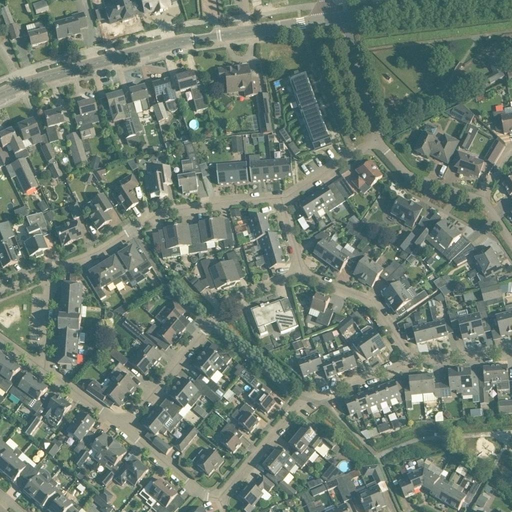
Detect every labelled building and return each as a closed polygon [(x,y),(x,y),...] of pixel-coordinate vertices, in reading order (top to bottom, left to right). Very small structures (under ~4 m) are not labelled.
[(114,7),(105,9),(108,21),(110,25),(121,21),(122,23),(131,21),(130,19),(134,18),(132,14),(139,12),(134,0),(125,0),(120,2),(113,4),(114,7)] [(140,0),(145,15),(149,13),(149,14),(151,13),(154,12),(154,14),(165,11),(164,9),(165,8),(168,7),(168,6),(166,0),(140,0)] [(36,15),(48,10),(45,1),(33,5),(36,15)] [(15,27),(7,9),(0,11),(7,29),(8,29),(12,41),(20,39),(16,27),(15,27)] [(58,41),(80,35),(78,30),(86,28),(82,13),(71,16),(72,19),(53,24),(58,41)] [(31,48),(47,44),(41,23),(26,27),(28,35),(31,48)] [(488,79),(491,86),(505,78),(499,66),(492,70),(494,75),(488,79)] [(250,81),(248,67),(239,68),(239,72),(234,72),(234,69),(218,71),(220,85),(226,84),(227,95),(244,93),(245,99),(259,97),(258,90),(257,80),(250,81)] [(288,78),(291,87),(308,80),(305,72),(288,78)] [(186,76),(185,75),(183,73),(177,75),(176,77),(177,79),(176,79),(180,93),(190,90),(196,113),(207,110),(204,99),(201,86),(195,88),(192,75),(186,76)] [(311,88),(308,80),(291,87),(294,94),(311,88)] [(152,86),(155,95),(156,98),(163,96),(165,104),(165,105),(176,101),(177,101),(174,92),(170,93),(167,81),(160,83),(158,81),(153,82),(153,85),(152,86)] [(144,88),(129,92),(132,102),(132,105),(133,105),(140,103),(143,113),(150,112),(147,101),(146,98),(144,88)] [(297,103),(314,96),(311,88),(294,94),(297,103)] [(124,104),(121,94),(114,96),(113,95),(107,96),(107,98),(106,99),(109,108),(109,111),(110,111),(113,124),(130,119),(131,124),(122,127),(126,141),(136,137),(135,135),(136,135),(130,115),(127,106),(124,107),(124,104)] [(317,104),(314,96),(297,103),(300,111),(317,104)] [(87,116),(96,113),(93,102),(77,106),(80,117),(81,117),(84,128),(90,126),(87,116)] [(303,119),(320,112),(317,104),(300,111),(303,119)] [(159,124),(167,120),(162,105),(153,109),(159,124)] [(269,105),(257,106),(261,135),(263,135),(273,134),(269,105)] [(445,114),(451,117),(453,114),(463,119),(461,122),(469,127),(474,117),(462,105),(445,114)] [(504,135),(510,134),(510,136),(511,135),(511,112),(511,109),(505,110),(505,112),(500,113),(493,114),(495,121),(502,120),(502,126),(503,131),(504,135)] [(50,145),(58,143),(54,128),(63,126),(60,111),(44,115),(48,129),(45,129),(48,139),(50,145)] [(306,127),(323,121),(320,112),(303,119),(306,127)] [(135,114),(130,115),(136,135),(142,133),(137,115),(136,113),(135,114)] [(309,135),(326,129),(323,121),(306,127),(309,135)] [(41,143),(36,131),(32,122),(18,128),(21,137),(24,143),(31,140),(34,146),(41,143)] [(82,142),(95,138),(92,126),(90,126),(84,128),(78,130),(82,142)] [(326,129),(309,135),(312,143),(329,137),(326,129)] [(25,160),(28,159),(19,140),(16,142),(11,131),(5,133),(5,132),(3,132),(0,132),(0,143),(2,149),(10,146),(18,163),(11,166),(11,165),(5,168),(11,180),(16,177),(24,195),(38,189),(25,160)] [(75,167),(87,164),(78,133),(66,137),(75,167)] [(442,145),(437,142),(437,141),(424,134),(414,152),(428,159),(430,155),(436,158),(435,159),(448,165),(457,147),(459,143),(446,137),(442,145)] [(466,151),(472,139),(466,136),(460,148),(466,151)] [(329,137),(312,143),(315,151),(332,145),(329,137)] [(233,155),(243,154),(243,138),(232,139),(233,155)] [(496,142),(485,161),(494,167),(505,148),(496,142)] [(193,176),(192,172),(200,170),(192,144),(184,147),(189,162),(181,163),(183,177),(177,178),(178,189),(181,189),(182,195),(197,192),(196,188),(198,188),(197,181),(195,181),(194,175),(193,176)] [(55,164),(57,163),(55,159),(49,146),(41,149),(48,163),(50,167),(55,164)] [(479,179),(484,164),(469,159),(470,157),(458,153),(453,168),(459,170),(458,174),(470,178),(471,176),(479,179)] [(292,161),(281,162),(283,180),(293,179),(292,161)] [(281,162),(271,163),(272,181),(283,180),(281,162)] [(378,170),(371,162),(366,166),(364,164),(356,172),(360,176),(353,183),(359,191),(366,184),(370,189),(375,184),(383,178),(377,172),(378,170)] [(57,163),(55,164),(56,166),(49,169),(55,181),(63,177),(57,165),(57,163)] [(271,163),(260,164),(262,182),(272,181),(271,163)] [(203,178),(209,176),(206,164),(200,165),(203,178)] [(252,183),(262,182),(260,164),(250,165),(252,183)] [(219,186),(234,184),(248,183),(247,165),(246,165),(217,167),(218,176),(219,186)] [(167,197),(166,187),(172,186),(171,176),(169,167),(154,170),(155,177),(144,179),(144,180),(146,190),(149,190),(150,197),(158,196),(159,199),(167,197)] [(98,184),(104,181),(102,177),(106,176),(104,169),(91,173),(98,184)] [(505,185),(503,186),(510,197),(511,196),(511,176),(509,172),(506,177),(508,181),(504,184),(505,185)] [(126,213),(138,205),(129,192),(138,186),(131,176),(120,184),(123,189),(112,196),(120,207),(122,206),(126,213)] [(327,188),(318,194),(329,212),(333,210),(346,202),(340,194),(340,193),(333,197),(327,188)] [(355,196),(349,188),(340,194),(346,202),(355,196)] [(336,222),(329,212),(318,194),(309,200),(317,214),(323,210),(326,215),(326,214),(333,224),(336,222)] [(97,231),(109,224),(111,222),(106,214),(112,210),(103,195),(91,202),(96,209),(87,215),(97,231)] [(414,207),(400,199),(395,208),(393,207),(390,213),(392,214),(392,215),(406,223),(405,226),(412,230),(418,218),(423,209),(415,205),(414,207)] [(320,218),(317,214),(309,200),(300,206),(308,220),(314,216),(317,221),(323,230),(326,227),(320,218)] [(73,221),(82,217),(77,204),(68,208),(73,221)] [(22,217),(28,215),(25,208),(20,211),(22,217)] [(241,217),(240,210),(231,212),(232,219),(241,217)] [(42,237),(38,229),(46,225),(41,214),(26,218),(30,228),(26,230),(31,241),(23,244),(26,249),(29,258),(35,256),(36,259),(43,256),(42,253),(48,251),(47,248),(42,237)] [(242,230),(243,234),(248,232),(269,226),(266,216),(250,221),(252,227),(242,230)] [(298,220),(304,231),(310,228),(304,217),(298,220)] [(219,221),(217,219),(211,220),(215,244),(224,242),(225,250),(234,249),(232,232),(230,223),(224,224),(224,220),(219,221)] [(200,260),(204,259),(203,254),(208,253),(207,245),(215,244),(211,220),(206,221),(204,224),(200,224),(200,227),(195,228),(199,254),(200,260)] [(440,243),(453,229),(445,221),(438,229),(429,222),(423,229),(415,238),(412,243),(416,246),(417,247),(419,248),(430,235),(432,236),(440,243)] [(0,262),(3,269),(9,266),(17,263),(7,237),(13,234),(8,223),(0,225),(0,233),(3,242),(0,243),(2,248),(0,248),(0,262)] [(82,239),(78,229),(76,223),(55,231),(56,233),(54,234),(56,238),(58,238),(61,247),(63,246),(64,247),(76,242),(76,241),(82,239)] [(184,227),(182,225),(176,226),(181,255),(181,257),(190,256),(199,254),(195,228),(189,229),(188,226),(184,227)] [(181,255),(176,226),(170,227),(169,230),(165,230),(165,233),(153,235),(155,250),(162,249),(163,260),(172,259),(181,257),(181,255)] [(272,237),(269,226),(248,232),(248,233),(249,237),(254,235),(256,241),(261,240),(272,237)] [(348,226),(347,230),(349,231),(348,233),(354,236),(357,230),(348,226)] [(450,263),(470,245),(461,236),(453,229),(440,243),(448,251),(443,256),(450,263)] [(412,243),(415,238),(408,233),(397,247),(404,252),(412,243)] [(324,241),(320,246),(320,247),(314,255),(323,261),(336,244),(340,237),(336,234),(335,234),(331,240),(332,241),(329,246),(324,241)] [(280,246),(277,235),(272,237),(261,240),(263,246),(258,247),(258,248),(251,250),(253,254),(259,252),(259,251),(264,250),(280,246)] [(412,243),(404,252),(411,255),(417,247),(416,246),(412,243)] [(331,267),(341,254),(336,250),(339,246),(336,244),(323,261),(331,267)] [(351,269),(355,264),(361,255),(348,245),(341,254),(331,267),(340,274),(346,266),(351,269)] [(467,262),(465,258),(477,252),(470,245),(450,263),(451,263),(453,262),(458,267),(467,262)] [(262,262),(283,256),(280,246),(264,250),(266,256),(261,258),(262,262)] [(368,254),(371,249),(367,247),(361,255),(355,264),(360,268),(354,276),(363,282),(375,265),(364,257),(367,253),(368,254)] [(493,255),(490,248),(474,257),(478,264),(475,265),(478,270),(499,258),(496,254),(493,255)] [(139,258),(133,249),(127,252),(126,251),(120,254),(121,256),(120,256),(130,272),(130,273),(131,274),(134,279),(143,274),(144,274),(152,269),(144,255),(139,258)] [(230,289),(235,287),(236,284),(240,282),(239,279),(245,277),(241,268),(235,253),(227,256),(230,264),(221,267),(230,289)] [(258,263),(257,263),(256,264),(257,268),(259,267),(263,266),(268,264),(270,271),(286,266),(283,256),(262,262),(258,263)] [(499,265),(501,263),(499,258),(478,270),(480,275),(477,276),(481,282),(479,283),(481,291),(490,289),(487,279),(491,277),(493,276),(502,271),(499,265)] [(134,279),(131,274),(126,278),(125,276),(125,275),(120,268),(119,266),(115,260),(109,263),(108,262),(102,265),(113,283),(114,284),(116,288),(122,284),(127,285),(129,284),(130,285),(136,282),(134,279)] [(213,270),(210,260),(201,263),(207,280),(201,283),(207,289),(210,288),(211,290),(216,288),(218,291),(222,289),(224,291),(230,289),(221,267),(213,270)] [(394,262),(390,268),(396,272),(401,267),(401,266),(394,262)] [(108,288),(114,284),(113,283),(102,265),(96,269),(97,271),(91,274),(92,276),(97,283),(92,286),(101,301),(106,298),(102,290),(107,287),(108,288)] [(363,282),(372,288),(384,271),(375,265),(363,282)] [(389,305),(406,293),(400,284),(402,282),(400,280),(408,275),(401,267),(396,272),(387,281),(392,289),(383,296),(389,305)] [(85,282),(78,270),(77,271),(76,282),(85,282)] [(63,294),(63,296),(82,297),(82,296),(82,295),(82,286),(76,286),(70,285),(64,285),(63,294)] [(484,303),(503,298),(500,286),(481,291),(484,302),(484,303)] [(418,297),(412,289),(406,293),(389,305),(395,314),(404,308),(407,313),(429,298),(425,292),(418,297)] [(465,295),(465,302),(474,301),(474,294),(465,295)] [(313,301),(314,302),(311,310),(320,313),(316,324),(328,328),(334,313),(326,310),(330,300),(317,295),(316,297),(315,296),(313,301)] [(63,303),(62,307),(81,308),(81,304),(82,297),(63,296),(63,303)] [(285,314),(281,302),(268,307),(269,308),(265,309),(264,306),(255,310),(253,315),(256,324),(258,330),(259,330),(261,336),(267,334),(265,327),(269,320),(275,318),(281,334),(298,328),(296,320),(292,311),(285,314)] [(438,323),(437,318),(438,318),(434,302),(429,304),(432,319),(434,324),(438,340),(448,337),(444,322),(438,323)] [(479,316),(469,319),(474,338),(484,335),(481,324),(489,322),(484,303),(484,302),(476,304),(479,314),(479,316)] [(155,320),(164,327),(180,340),(183,335),(182,334),(186,330),(177,322),(185,313),(173,303),(165,313),(163,311),(155,320)] [(62,312),(62,318),(80,319),(81,313),(81,308),(62,307),(62,312)] [(358,312),(352,316),(356,321),(362,317),(358,312)] [(469,319),(467,312),(458,314),(450,316),(453,331),(460,329),(463,340),(474,338),(469,319)] [(511,335),(507,316),(490,320),(494,332),(500,331),(501,337),(511,335)] [(60,329),(59,332),(61,332),(79,334),(80,334),(81,331),(81,322),(81,319),(80,319),(62,318),(60,318),(60,321),(60,329)] [(155,369),(160,363),(158,362),(162,358),(155,352),(157,349),(142,336),(144,334),(128,321),(123,327),(139,340),(145,345),(138,354),(155,369)] [(428,326),(426,321),(422,322),(427,343),(438,340),(434,324),(428,326)] [(427,343),(422,322),(418,323),(419,328),(414,330),(412,324),(404,326),(408,341),(415,340),(417,345),(427,343)] [(341,324),(337,328),(342,335),(342,336),(347,331),(341,324)] [(180,340),(164,327),(161,331),(154,326),(146,334),(158,345),(162,340),(171,347),(174,343),(176,344),(180,340)] [(374,332),(371,329),(368,328),(361,333),(365,338),(376,354),(385,348),(374,332)] [(60,339),(60,344),(78,345),(78,344),(85,345),(85,340),(85,335),(79,335),(79,334),(61,332),(60,338),(60,339)] [(376,354),(365,338),(351,348),(357,356),(362,352),(367,361),(376,354)] [(60,347),(59,354),(78,356),(78,349),(78,346),(78,345),(60,344),(60,347)] [(312,358),(310,353),(307,347),(304,348),(306,354),(308,359),(313,374),(323,370),(318,355),(312,358)] [(104,358),(109,353),(104,349),(99,354),(104,358)] [(120,364),(124,367),(129,362),(115,350),(110,356),(120,364)] [(223,364),(226,367),(232,360),(222,351),(217,357),(208,350),(201,358),(217,372),(223,364)] [(345,356),(343,351),(339,352),(347,372),(357,368),(354,359),(352,353),(345,356)] [(347,372),(341,357),(339,352),(329,356),(331,361),(337,376),(347,372)] [(59,356),(58,365),(67,366),(72,366),(77,367),(77,357),(78,356),(59,354),(59,356)] [(155,369),(138,354),(138,355),(141,357),(137,362),(134,359),(130,364),(146,377),(149,373),(151,374),(155,369)] [(325,363),(323,358),(322,354),(318,355),(323,370),(327,380),(337,376),(331,361),(325,363)] [(0,378),(11,363),(8,361),(1,356),(0,358),(0,378)] [(302,361),(300,356),(296,358),(298,363),(299,365),(302,373),(304,378),(313,374),(308,359),(302,361)] [(211,380),(218,372),(201,358),(198,362),(194,367),(202,373),(203,374),(197,381),(205,388),(210,392),(212,393),(216,397),(217,396),(217,395),(218,393),(218,392),(218,391),(217,390),(216,389),(216,388),(218,386),(217,385),(215,384),(211,380)] [(0,378),(0,390),(6,395),(10,390),(16,382),(13,380),(20,370),(11,363),(0,378)] [(132,396),(136,391),(135,390),(137,387),(128,379),(132,374),(120,364),(113,372),(118,376),(118,380),(114,385),(129,397),(131,395),(132,396)] [(245,364),(242,367),(249,373),(251,370),(245,364)] [(299,365),(289,369),(296,375),(302,373),(299,365)] [(509,391),(509,383),(509,382),(508,367),(496,368),(497,388),(498,392),(509,391)] [(481,405),(489,404),(488,393),(489,393),(492,389),(492,388),(497,388),(496,368),(483,369),(484,380),(479,380),(479,382),(479,389),(480,397),(481,405)] [(471,370),(460,371),(461,390),(462,395),(462,398),(480,397),(479,389),(479,382),(472,382),(471,370)] [(462,395),(461,390),(460,371),(449,372),(450,384),(440,385),(442,399),(452,398),(451,393),(457,393),(457,395),(462,395)] [(435,386),(434,375),(421,376),(423,397),(424,397),(425,403),(436,401),(436,400),(442,399),(440,385),(435,386)] [(23,404),(38,383),(29,376),(23,384),(19,381),(9,394),(23,404)] [(409,378),(410,388),(405,389),(405,392),(405,395),(405,398),(406,403),(412,402),(412,398),(423,397),(421,376),(409,378)] [(205,399),(210,392),(205,388),(197,381),(192,387),(183,380),(176,388),(191,401),(196,405),(203,397),(205,399)] [(95,382),(91,387),(86,384),(83,389),(103,404),(107,398),(109,398),(120,408),(123,405),(124,406),(128,401),(127,400),(129,397),(114,385),(110,390),(105,390),(95,382)] [(39,402),(48,390),(38,383),(23,404),(37,414),(43,405),(39,402)] [(393,407),(399,404),(402,403),(401,398),(395,383),(385,387),(393,407)] [(272,393),(263,385),(256,393),(255,391),(248,398),(268,415),(276,404),(268,397),(272,393)] [(383,410),(389,408),(393,407),(385,387),(375,391),(381,405),(383,410)] [(169,397),(170,397),(177,403),(171,410),(178,416),(183,420),(184,419),(192,409),(196,405),(191,401),(176,388),(169,397)] [(383,410),(381,405),(375,391),(365,394),(371,409),(377,407),(379,412),(383,410)] [(373,414),(371,409),(365,394),(355,398),(361,413),(367,411),(369,416),(373,414)] [(55,428),(57,428),(61,422),(72,407),(58,397),(47,411),(48,411),(43,417),(48,420),(48,423),(49,425),(53,428),(55,428)] [(361,413),(355,398),(345,402),(350,417),(357,415),(359,420),(363,418),(361,413)] [(499,416),(511,414),(511,402),(498,403),(499,416)] [(255,413),(247,406),(246,405),(240,412),(238,411),(232,418),(239,424),(251,434),(259,424),(251,417),(255,413)] [(178,416),(171,410),(166,416),(158,409),(151,418),(168,432),(171,434),(183,420),(178,416)] [(80,456),(92,440),(86,436),(95,424),(81,414),(67,434),(81,443),(74,452),(80,456)] [(29,438),(41,422),(35,417),(23,434),(29,438)] [(164,436),(168,432),(151,418),(143,427),(156,437),(160,432),(164,436)] [(378,428),(380,435),(390,432),(388,424),(378,428)] [(399,424),(392,426),(393,429),(395,433),(402,431),(399,424)] [(234,455),(242,445),(238,441),(243,436),(229,425),(221,434),(226,439),(221,444),(234,455)] [(188,445),(199,433),(192,427),(182,440),(188,445)] [(316,436),(306,427),(303,431),(301,429),(296,435),(298,437),(315,451),(318,448),(319,449),(321,449),(324,445),(332,452),(333,450),(336,452),(339,449),(336,447),(319,432),(316,436)] [(368,431),(361,433),(368,440),(370,439),(370,438),(368,432),(368,431)] [(110,441),(105,437),(105,436),(97,445),(92,440),(80,456),(75,465),(81,469),(90,456),(95,460),(100,464),(116,444),(111,440),(110,441)] [(306,465),(316,452),(315,451),(298,437),(290,446),(297,452),(294,456),(306,465)] [(167,456),(172,450),(158,438),(153,444),(167,456)] [(126,454),(121,450),(122,448),(116,444),(100,464),(105,468),(109,463),(115,468),(120,462),(127,454),(126,454)] [(14,453),(6,446),(0,452),(0,457),(2,460),(0,462),(0,472),(2,474),(3,473),(5,475),(23,455),(17,450),(14,453)] [(291,459),(287,456),(279,449),(271,459),(289,474),(296,465),(302,470),(306,465),(294,456),(291,459)] [(219,467),(223,462),(210,451),(206,455),(203,452),(197,458),(201,461),(197,466),(198,467),(198,469),(202,472),(203,472),(209,476),(218,466),(219,467)] [(26,481),(35,471),(37,468),(23,455),(5,475),(8,477),(7,478),(14,485),(21,476),(26,481)] [(292,500),(297,494),(284,483),(290,475),(289,474),(271,459),(263,468),(269,473),(266,477),(292,500)] [(140,466),(137,463),(132,470),(127,466),(115,481),(123,487),(128,481),(135,487),(139,483),(139,484),(142,480),(149,471),(141,465),(140,466)] [(414,492),(423,488),(425,465),(418,468),(420,472),(408,477),(414,492)] [(425,465),(423,488),(432,493),(440,479),(429,473),(431,468),(425,465)] [(328,484),(342,478),(345,477),(333,466),(322,479),(328,484)] [(385,483),(378,467),(364,469),(365,478),(373,477),(376,484),(366,488),(369,493),(377,511),(387,506),(379,488),(378,486),(385,483)] [(43,478),(37,473),(40,470),(37,468),(35,471),(26,481),(31,485),(24,493),(31,500),(32,499),(34,501),(47,486),(52,481),(50,479),(48,478),(45,478),(43,478)] [(348,492),(355,489),(356,489),(352,481),(352,480),(361,476),(358,471),(350,475),(350,474),(345,477),(342,478),(351,500),(352,500),(348,492)] [(106,488),(115,477),(110,472),(101,483),(106,488)] [(416,494),(414,492),(408,477),(407,474),(403,476),(405,482),(399,484),(405,499),(416,494)] [(439,500),(447,487),(443,484),(445,479),(441,477),(440,479),(432,493),(430,495),(439,500)] [(273,491),(275,488),(271,484),(264,478),(258,485),(255,489),(251,486),(246,492),(244,491),(238,498),(246,505),(242,509),(245,511),(249,511),(254,507),(263,496),(262,495),(265,491),(269,495),(269,494),(271,494),(273,493),(273,491)] [(342,478),(328,484),(325,485),(328,492),(338,487),(345,503),(352,500),(342,478)] [(47,486),(34,501),(36,503),(35,504),(43,510),(50,501),(55,506),(62,498),(63,496),(55,489),(58,486),(52,481),(47,486)] [(165,484),(160,481),(154,488),(150,485),(152,483),(151,482),(145,490),(140,496),(148,503),(147,505),(152,509),(170,487),(166,483),(165,484)] [(448,506),(457,492),(452,489),(455,485),(450,482),(447,487),(439,500),(448,506)] [(176,511),(179,509),(172,503),(178,496),(174,492),(175,491),(170,487),(152,509),(155,511),(176,511)] [(461,495),(464,490),(461,488),(460,487),(457,492),(448,506),(459,511),(467,498),(461,495)] [(367,493),(365,488),(357,492),(359,497),(365,511),(373,511),(377,511),(369,493),(367,493)] [(105,490),(99,497),(105,502),(110,495),(105,490)] [(74,499),(67,493),(64,496),(63,496),(62,498),(55,506),(49,511),(80,511),(82,510),(72,502),(74,499)] [(305,501),(307,506),(313,503),(309,493),(301,496),(303,501),(304,500),(305,501)] [(96,495),(92,500),(96,504),(100,499),(96,495)] [(481,495),(476,504),(482,508),(488,499),(481,495)] [(316,511),(316,509),(313,503),(307,506),(309,511),(316,511)]
